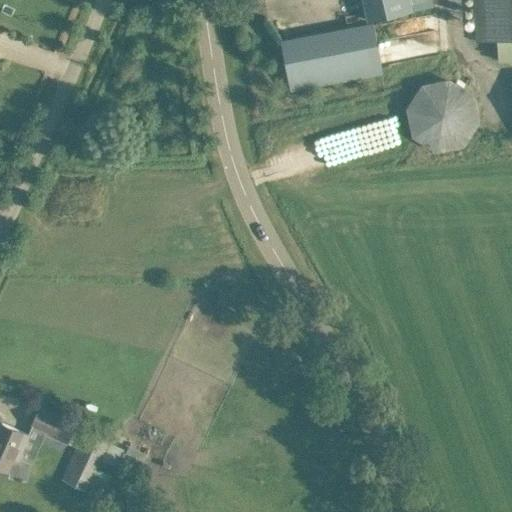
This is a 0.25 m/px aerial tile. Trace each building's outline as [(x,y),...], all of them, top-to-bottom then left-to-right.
[(362,0),(367,20),(434,5),(432,0),(362,0)] [(511,0),(472,0),(475,41),(497,39),(498,60),(511,59),(511,0)] [(291,89),(311,85),(382,72),(373,23),(282,40),(291,89)] [(474,93),(449,77),(421,83),(405,107),(411,135),(435,151),(463,145),(479,121),(474,93)] [(67,444),(67,443),(73,429),(75,424),(40,408),(31,428),(67,444)] [(28,434),(20,430),(2,422),(0,426),(0,467),(3,469),(10,472),(10,475),(28,479),(32,461),(19,456),(28,434)] [(111,443),(83,431),(76,447),(61,478),(89,491),(99,469),(111,443)]
